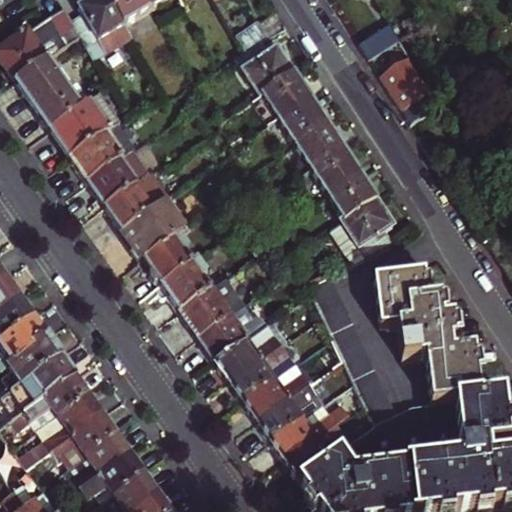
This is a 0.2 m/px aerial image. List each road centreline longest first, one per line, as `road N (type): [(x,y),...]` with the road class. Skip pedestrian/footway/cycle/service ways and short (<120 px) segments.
road 1 (residential): [(0,171),(241,511)]
road 2 (residential): [(292,0),(511,344)]
